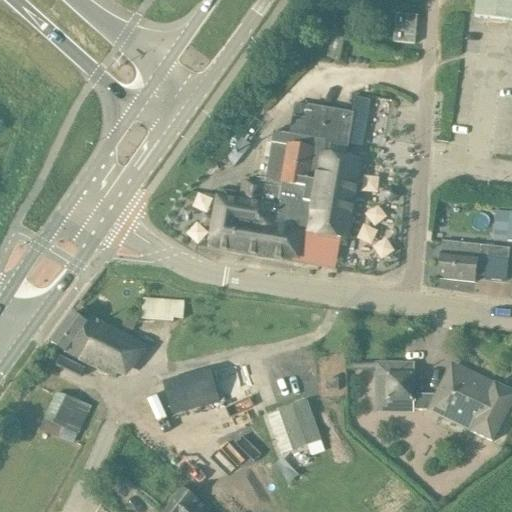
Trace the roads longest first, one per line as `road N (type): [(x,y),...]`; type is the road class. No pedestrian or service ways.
road 1 (unclassified): [(409,303),(203,272),(111,220)]
road 2 (residential): [(431,0),(409,303)]
road 3 (residential): [(69,511),(112,408),(137,388),(183,372)]
road 4 (motorway): [(13,0),(135,109)]
road 5 (secondary): [(184,117),(266,0)]
road 6 (secondary): [(37,325),(111,220)]
road 7 (secondary): [(73,197),(2,304)]
road 8 (secondary): [(111,220),(184,117)]
